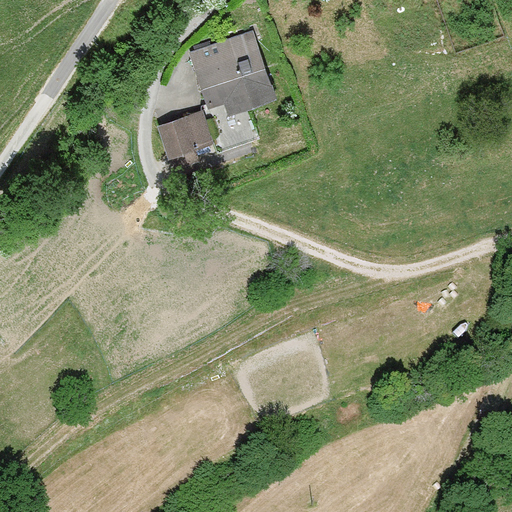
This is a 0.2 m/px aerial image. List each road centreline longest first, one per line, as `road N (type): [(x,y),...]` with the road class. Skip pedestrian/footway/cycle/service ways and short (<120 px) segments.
road 1 (track): [(511,237),(436,265),(376,270),(193,204)]
road 2 (residential): [(193,204),(167,194),(152,173),(144,122),(167,52),(216,0)]
road 3 (tertiary): [(0,165),(112,0)]
road 4 (track): [(453,511),(511,376)]
